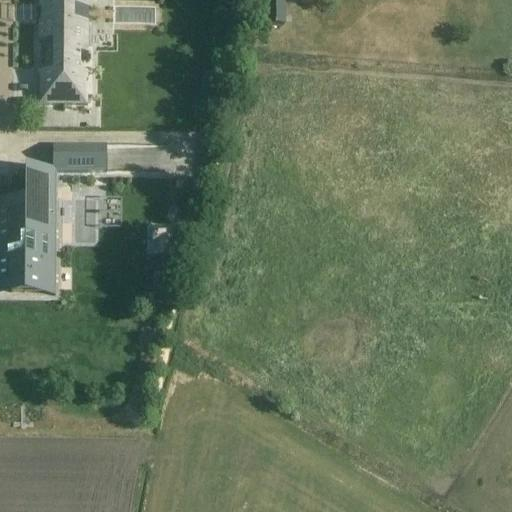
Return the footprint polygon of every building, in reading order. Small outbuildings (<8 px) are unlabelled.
[(38,73),(38,107),(88,107),(88,73),(80,73),(80,54),(88,54),(89,22),(73,22),(73,9),(89,9),(88,0),(38,0),(39,8),(43,8),(43,22),(39,22),(38,42),(53,42),(53,73),(38,73)] [(175,171),(175,138),(111,138),(111,171),(175,171)] [(0,280),(11,280),(11,294),(53,294),(53,297),(55,297),(56,174),(106,174),(106,146),(52,146),(52,170),(24,170),(24,202),(0,201),(0,251),(3,251),(3,260),(0,259),(0,280)] [(0,350),(15,350),(14,327),(0,327),(0,350)] [(0,362),(13,362),(13,352),(0,351),(0,362)]
